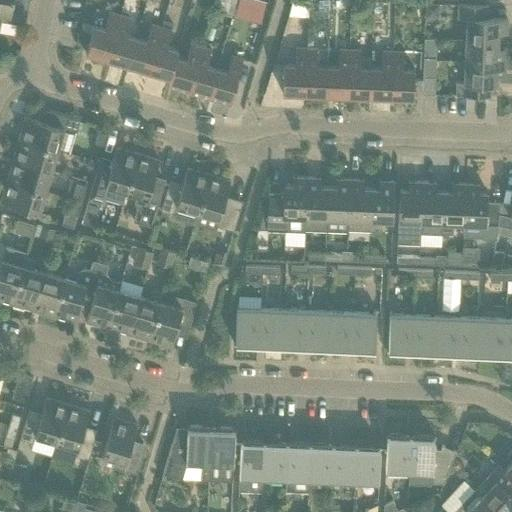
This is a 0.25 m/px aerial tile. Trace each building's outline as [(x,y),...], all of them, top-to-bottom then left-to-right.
[(0,0),(0,12),(1,13),(0,18),(0,20),(24,25),(28,0),(0,0)] [(263,20),(266,0),(239,0),(236,14),(263,20)] [(309,0),(309,11),(328,10),(327,0),(309,0)] [(488,18),(488,6),(458,4),(458,18),(466,19),(465,40),(497,41),(498,33),(506,33),(506,19),(488,18)] [(93,25),(91,33),(85,53),(107,59),(120,15),(109,12),(104,28),(93,25)] [(120,15),(107,59),(128,65),(136,37),(125,34),(130,18),(120,15)] [(146,40),(136,37),(128,65),(148,71),(161,27),(151,24),(146,40)] [(161,27),(148,71),(168,77),(166,84),(167,84),(177,49),(166,46),(171,30),(161,27)] [(465,40),(464,61),(505,63),(505,49),(497,49),(497,41),(465,40)] [(177,50),(177,49),(167,84),(187,90),(200,46),(190,43),(185,59),(175,57),(177,50)] [(211,49),(200,46),(187,90),(208,96),(216,68),(206,65),(211,49)] [(304,93),(306,48),(295,47),(294,64),(283,64),(282,93),(304,93)] [(317,48),(306,48),(304,93),(326,94),(327,66),(316,65),(317,48)] [(338,66),(327,66),(326,94),(347,95),(349,49),(338,49),(338,66)] [(349,49),(347,95),(368,96),(369,67),(359,67),(360,56),(360,50),(349,49)] [(369,67),(368,96),(390,97),(391,51),(381,51),(381,68),(369,67)] [(391,51),(390,97),(412,98),(414,69),(402,69),(403,52),(391,51)] [(216,68),(208,96),(230,102),(242,58),(231,55),(227,71),(216,68)] [(423,56),(422,76),(423,76),(434,77),(435,57),(423,56)] [(464,61),(463,75),(463,95),(489,96),(490,84),(495,85),(496,76),(504,76),(505,63),(464,61)] [(25,116),(18,138),(57,149),(63,128),(76,131),(79,120),(49,111),(45,122),(25,116)] [(108,128),(99,125),(94,142),(103,145),(108,128)] [(57,149),(18,138),(12,159),(51,170),(57,149)] [(88,198),(84,211),(96,214),(98,206),(101,197),(104,185),(126,192),(137,153),(115,147),(111,162),(110,167),(98,163),(92,183),(88,198)] [(137,153),(126,192),(136,194),(134,203),(136,208),(132,221),(151,226),(152,223),(158,202),(164,183),(153,179),(154,175),(158,159),(137,153)] [(12,159),(6,179),(45,191),(51,170),(12,159)] [(87,159),(85,164),(88,171),(94,173),(98,162),(87,159)] [(163,203),(161,210),(174,213),(172,218),(194,224),(197,212),(208,174),(187,167),(181,187),(168,184),(163,203)] [(230,180),(208,174),(197,212),(218,218),(216,226),(233,231),(241,205),(224,200),(230,180)] [(264,208),(258,230),(304,232),(305,217),(306,177),(292,176),(292,184),(283,184),(283,192),(268,192),(267,208),(264,208)] [(306,177),(305,217),(326,218),(327,186),(320,186),(320,177),(306,177)] [(335,186),(327,186),(326,218),(347,219),(347,229),(349,179),(335,178),(335,186)] [(45,191),(6,179),(0,200),(0,201),(38,213),(45,191)] [(349,179),(347,229),(369,230),(370,188),(362,187),(363,179),(349,179)] [(378,188),(370,188),(369,230),(378,231),(380,228),(380,220),(392,221),(393,180),(383,180),(379,180),(378,188)] [(397,234),(397,243),(419,244),(420,234),(420,233),(422,181),(413,181),(407,181),(407,189),(399,189),(398,221),(397,234)] [(422,181),(420,233),(441,234),(441,233),(441,223),(443,190),(435,190),(435,182),(430,182),(422,181)] [(71,199),(80,202),(85,186),(76,183),(71,199)] [(441,223),(441,233),(452,233),(452,223),(463,224),(465,183),(456,183),(451,183),(450,191),(443,190),(441,223)] [(478,184),(465,183),(463,224),(484,225),(484,232),(496,233),(497,227),(498,214),(500,202),(486,201),(486,192),(478,192),(478,184)] [(80,202),(71,199),(67,214),(76,217),(80,202)] [(498,214),(497,227),(511,230),(511,204),(500,202),(498,214)] [(38,237),(38,238),(51,241),(54,229),(41,226),(38,237)] [(55,233),(51,244),(59,247),(62,235),(55,233)] [(26,252),(0,244),(0,300),(11,304),(25,256),(26,252)] [(137,247),(133,262),(148,267),(152,251),(137,247)] [(170,267),(175,251),(160,247),(156,263),(170,267)] [(222,266),(227,250),(221,248),(219,254),(216,253),(213,263),(222,266)] [(494,250),(491,264),(501,266),(504,252),(494,250)] [(341,253),(325,252),(324,260),(346,260),(346,251),(341,251),(341,253)] [(346,251),(346,260),(367,261),(368,254),(351,254),(351,251),(346,251)] [(419,256),(418,263),(440,264),(440,254),(435,254),(435,257),(419,256)] [(445,255),(440,254),(440,264),(461,265),(462,258),(445,257),(445,255)] [(34,259),(25,256),(11,304),(32,310),(43,271),(31,268),(34,259)] [(187,266),(205,271),(208,262),(190,256),(187,266)] [(97,264),(95,270),(105,273),(108,265),(98,262),(97,264)] [(64,278),(53,316),(74,322),(80,303),(84,290),(89,291),(95,270),(89,268),(84,267),(78,270),(75,281),(64,278)] [(91,302),(88,311),(85,321),(107,328),(118,289),(121,282),(108,278),(105,273),(95,270),(89,291),(94,293),(91,302)] [(43,271),(32,310),(53,316),(64,278),(43,271)] [(248,273),(247,280),(253,286),(260,286),(261,273),(248,273)] [(139,295),(128,334),(149,340),(160,302),(163,291),(152,288),(149,298),(139,295)] [(139,295),(118,289),(107,328),(128,334),(139,295)] [(181,308),(160,302),(149,340),(170,346),(176,326),(188,329),(196,302),(184,298),(181,308)] [(260,308),(257,308),(237,307),(237,303),(236,303),(235,343),(233,343),(233,344),(259,345),(260,308)] [(260,308),(259,345),(281,346),(283,309),(260,308)] [(306,310),(283,309),(281,346),(304,347),(306,310)] [(306,310),(304,347),(327,348),(329,311),(306,310)] [(351,312),(329,311),(327,348),(350,349),(351,312)] [(351,312),(350,349),(375,350),(375,348),(374,348),(375,313),(351,312)] [(389,313),(388,329),(387,349),(386,349),(386,350),(411,351),(413,314),(389,313)] [(436,315),(413,314),(411,351),(434,352),(436,315)] [(458,316),(436,315),(434,352),(457,353),(458,316)] [(458,316),(457,353),(480,354),(481,317),(458,316)] [(481,317),(480,354),(502,355),(504,318),(481,317)] [(511,318),(504,318),(502,355),(511,355),(511,318)] [(18,373),(13,392),(11,397),(24,401),(31,376),(18,373)] [(40,417),(27,413),(20,439),(33,443),(35,436),(56,442),(67,403),(45,397),(40,417)] [(89,410),(67,403),(56,442),(77,448),(75,455),(88,459),(96,434),(83,430),(89,410)] [(8,425),(17,428),(20,415),(12,413),(8,425)] [(113,417),(102,455),(97,470),(111,473),(113,467),(137,474),(144,448),(131,444),(136,424),(113,417)] [(8,425),(6,433),(5,437),(13,440),(17,428),(8,425)] [(186,442),(171,442),(161,478),(162,478),(163,473),(182,478),(186,462),(200,463),(199,479),(208,479),(210,427),(185,426),(185,427),(187,427),(186,442)] [(235,428),(210,427),(208,479),(232,480),(234,429),(235,429),(235,428)] [(386,435),(384,471),(387,471),(387,476),(399,477),(400,471),(408,472),(410,435),(385,434),(385,435),(386,435)] [(410,435),(408,472),(431,473),(430,476),(430,482),(442,483),(444,477),(455,450),(442,445),(440,448),(433,448),(433,437),(434,437),(434,436),(410,435)] [(240,441),(238,490),(262,491),(262,477),(263,441),(247,440),(246,442),(240,441)] [(286,442),(263,441),(262,477),(285,478),(286,442)] [(286,442),(285,478),(285,491),(307,492),(308,479),(309,443),(286,442)] [(309,443),(308,479),(331,480),(332,444),(309,443)] [(355,445),(332,444),(331,480),(354,481),(355,445)] [(355,445),(354,481),(378,482),(379,447),(372,447),(372,445),(355,445)] [(455,457),(450,466),(458,471),(461,466),(460,461),(455,457)] [(13,462),(9,475),(24,479),(28,467),(13,462)] [(485,479),(489,486),(481,495),(498,511),(511,511),(511,494),(509,491),(511,487),(511,477),(504,470),(497,464),(488,474),(489,475),(485,479)] [(18,486),(15,497),(28,500),(30,489),(18,486)] [(498,511),(481,495),(473,489),(452,511),(498,511)] [(82,511),(84,508),(85,503),(63,497),(59,511),(82,511)] [(392,501),(384,505),(383,511),(392,511),(396,510),(392,501)]
